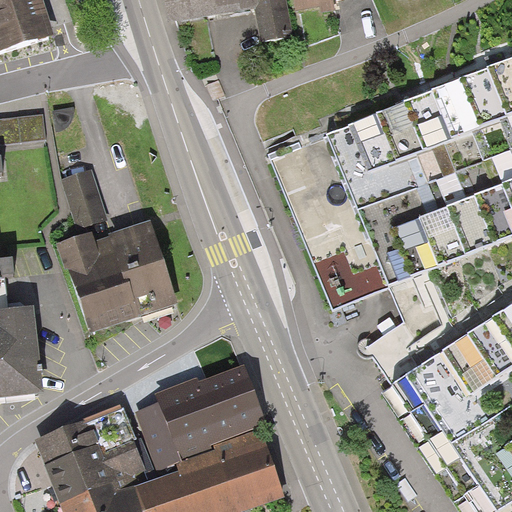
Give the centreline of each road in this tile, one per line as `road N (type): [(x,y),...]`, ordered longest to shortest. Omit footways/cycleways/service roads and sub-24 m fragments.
road 1 (residential): [(253,308),(308,293),(239,120),(245,97),(259,82),(464,0)]
road 2 (residential): [(253,308),(17,431),(0,454)]
road 3 (tertiary): [(150,41),(253,308)]
road 4 (tertiary): [(253,308),(330,511)]
road 5 (residential): [(150,41),(0,86)]
